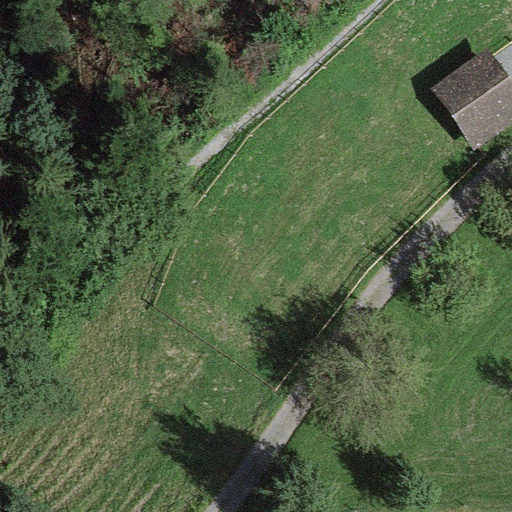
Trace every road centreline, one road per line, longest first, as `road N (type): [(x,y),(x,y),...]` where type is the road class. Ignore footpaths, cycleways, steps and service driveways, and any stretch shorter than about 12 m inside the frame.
road 1 (track): [(372,0),(255,103),(0,365)]
road 2 (track): [(218,511),(382,290),(511,157)]
